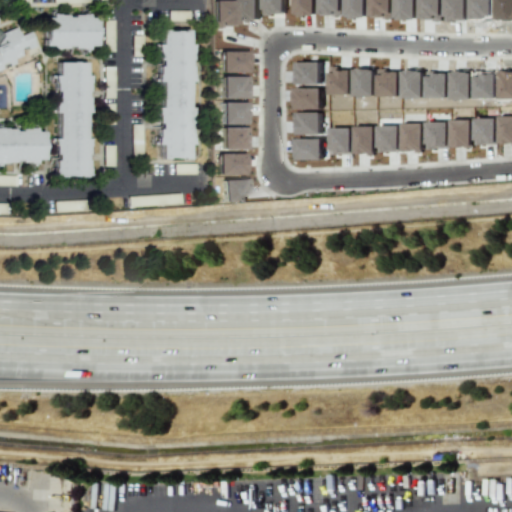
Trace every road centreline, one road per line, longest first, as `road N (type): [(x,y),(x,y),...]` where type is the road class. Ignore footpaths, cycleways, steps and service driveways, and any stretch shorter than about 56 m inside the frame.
road 1 (residential): [(511,50),(296,47),(275,54),(269,75),(269,160),(283,184),(511,174)]
road 2 (motorway): [(511,291),(181,310),(0,308)]
road 3 (motorway): [(0,365),(154,370),(511,354)]
road 4 (residential): [(119,0),(123,187),(201,180)]
road 5 (motorway): [(0,372),(154,370)]
road 6 (residential): [(123,187),(0,193)]
